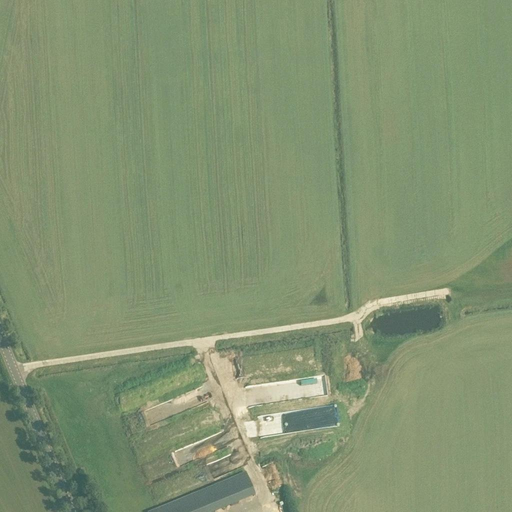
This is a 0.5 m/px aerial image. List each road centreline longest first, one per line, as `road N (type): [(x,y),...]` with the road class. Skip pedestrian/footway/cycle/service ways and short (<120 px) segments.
road 1 (track): [(12,369),(340,321),(376,303),(442,292)]
road 2 (tertiary): [(71,511),(0,337)]
road 3 (track): [(197,342),(243,457)]
